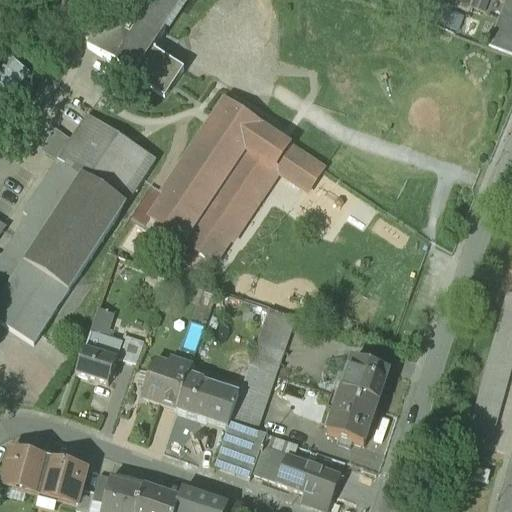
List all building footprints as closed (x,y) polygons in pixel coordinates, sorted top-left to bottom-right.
[(138,0),(131,11),(119,4),(105,25),(100,22),(97,26),(102,30),(101,32),(96,29),(91,36),(96,39),(94,42),(88,39),(85,44),(90,47),(88,50),(165,102),(184,73),(153,53),(165,34),(164,33),(186,0),(187,0),(188,0),(138,0)] [(511,0),(506,0),(487,48),(511,57),(511,55),(511,0)] [(0,110),(29,77),(11,61),(0,74),(0,110)] [(276,141),(224,106),(213,123),(216,124),(211,132),(208,130),(163,197),(165,199),(150,222),(214,265),(230,242),(232,244),(278,175),(307,195),(322,172),(283,146),(282,148),(274,143),(276,141)] [(0,331),(33,353),(153,168),(87,122),(23,219),(28,222),(0,263),(0,331)] [(511,298),(507,296),(488,363),(511,372),(511,367),(511,298)] [(248,370),(275,380),(295,322),(267,313),(248,370)] [(97,315),(89,338),(105,343),(113,321),(97,315)] [(105,343),(89,338),(75,380),(107,391),(116,367),(122,350),(121,349),(105,343)] [(121,349),(122,350),(116,367),(134,374),(143,347),(124,341),(121,349)] [(488,363),(465,444),(488,452),(511,372),(488,363)] [(189,376),(154,364),(141,401),(177,413),(188,380),(189,376)] [(386,376),(351,364),(338,401),(374,413),(386,376)] [(237,401),(228,427),(255,436),(275,380),(248,370),(237,401)] [(237,401),(201,388),(202,385),(188,380),(177,413),(206,424),(207,419),(228,427),(237,401)] [(374,413),(338,401),(325,438),(361,451),(374,413)] [(255,436),(228,427),(214,471),(248,484),(250,479),(265,440),(255,436)] [(275,489),(285,461),(289,449),(265,440),(250,479),(275,489)] [(48,464),(17,456),(14,469),(7,468),(5,474),(1,487),(39,497),(48,464)] [(289,495),(299,466),(285,461),(275,489),(275,490),(289,495)] [(86,474),(48,464),(39,497),(77,507),(81,494),(86,474)] [(328,511),(339,481),(299,466),(289,495),(309,502),(307,511),(308,511),(328,511)] [(93,498),(91,505),(102,507),(109,482),(98,479),(93,498)] [(135,511),(141,491),(109,482),(102,507),(101,511),(135,511)] [(176,511),(179,504),(141,491),(135,511),(176,511)] [(93,498),(81,494),(77,507),(75,511),(89,511),(91,505),(93,498)] [(221,511),(222,510),(182,496),(179,504),(176,511),(221,511)]
